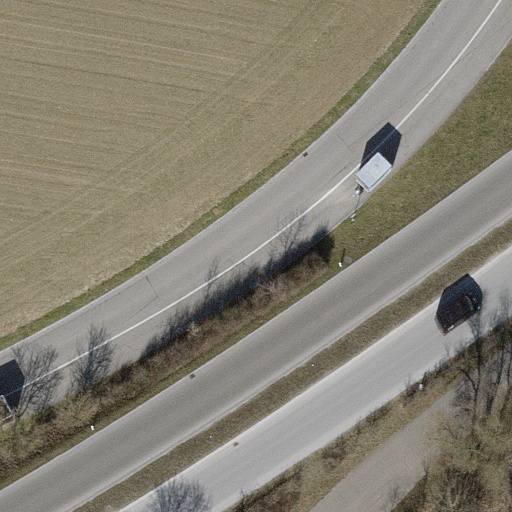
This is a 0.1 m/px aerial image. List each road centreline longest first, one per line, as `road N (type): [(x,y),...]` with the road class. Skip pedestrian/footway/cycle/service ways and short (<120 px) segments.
road 1 (unclassified): [(0,376),(187,273),(367,132),(475,0)]
road 2 (secondary): [(511,185),(213,392),(17,511)]
road 3 (secondary): [(167,511),(511,282)]
road 4 (residential): [(349,511),(390,470),(511,378)]
